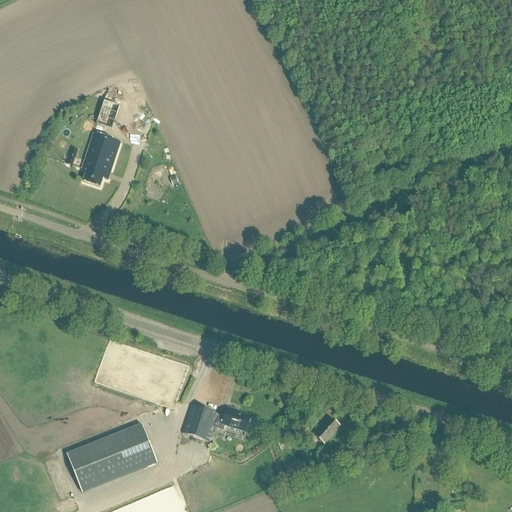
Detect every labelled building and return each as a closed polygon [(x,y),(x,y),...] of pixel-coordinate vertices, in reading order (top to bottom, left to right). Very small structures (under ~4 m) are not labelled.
[(79,128),(86,103),(80,101),(73,126),(79,128)] [(113,132),(120,107),(104,102),(97,126),(113,132)] [(60,131),(80,137),(81,131),(62,126),(60,131)] [(108,182),(120,143),(93,135),(82,170),(87,172),(83,183),(100,189),(103,180),(108,182)] [(73,168),(76,158),(70,156),(67,166),(73,168)] [(225,419),(218,417),(218,416),(193,408),(184,436),(209,444),(214,429),(224,432),(226,427),(246,434),(251,419),(235,413),(235,412),(228,410),(225,419)] [(325,446),(340,428),(330,420),(315,437),(325,446)] [(142,426),(67,456),(83,495),(157,465),(142,426)] [(280,447),(299,439),(296,433),(278,441),(280,447)] [(304,465),(295,470),(298,474),(307,469),(304,465)]
